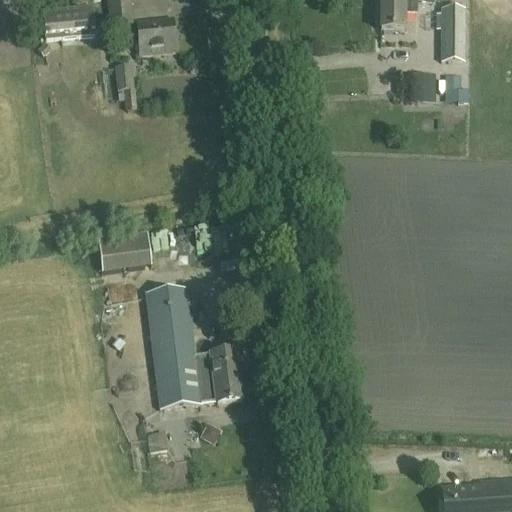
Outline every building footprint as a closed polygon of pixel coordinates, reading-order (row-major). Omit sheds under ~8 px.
[(133,27),(130,0),(105,0),(109,30),(133,27)] [(405,0),(404,0),(380,0),(380,34),(404,35),(404,17),(416,17),(416,0),(405,0)] [(436,16),(436,31),(441,31),(440,64),(465,64),(465,12),(441,11),(441,16),(436,16)] [(67,19),(45,18),(44,31),(67,32),(67,19)] [(176,56),(173,21),(137,25),(139,60),(176,56)] [(136,113),(132,67),(114,69),(117,95),(124,94),(126,115),(136,113)] [(460,79),(445,79),(445,106),(458,106),(458,109),(468,109),(469,94),(460,94),(460,79)] [(146,242),(98,248),(103,280),(151,274),(146,242)] [(146,297),(151,337),(160,413),(202,408),(202,407),(216,405),(216,407),(244,404),(237,354),(196,360),(187,292),(146,297)] [(165,435),(147,438),(150,456),(168,453),(165,435)] [(479,490),(441,492),(442,511),(511,511),(511,484),(479,486),(479,490)]
